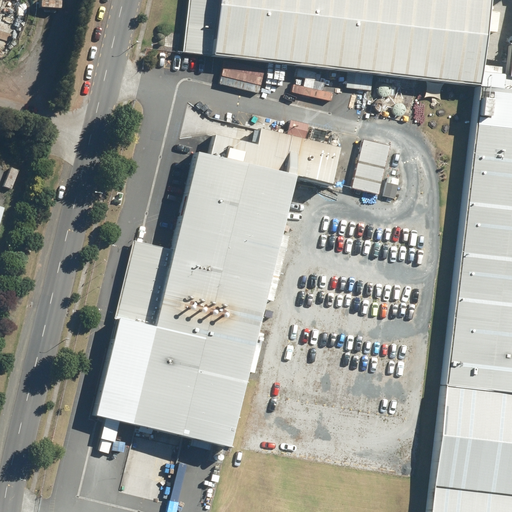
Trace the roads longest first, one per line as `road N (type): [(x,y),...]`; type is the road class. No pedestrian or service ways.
road 1 (tertiary): [(3,511),(119,0)]
road 2 (unknown): [(143,80),(205,84),(351,116)]
